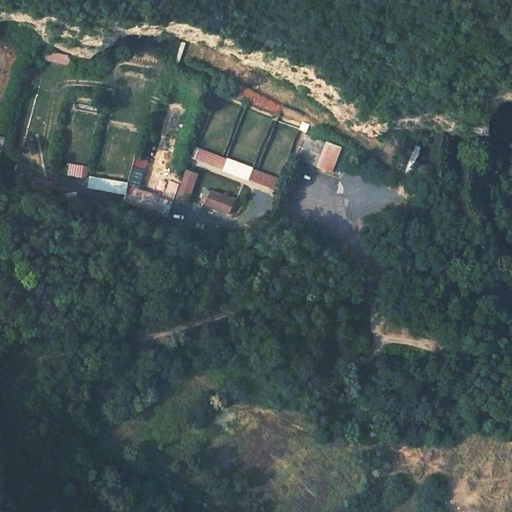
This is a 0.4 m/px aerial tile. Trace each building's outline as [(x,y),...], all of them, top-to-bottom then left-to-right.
[(74,66),(76,57),(50,52),(49,61),(74,66)] [(355,153),(340,146),(330,171),(345,177),(355,153)] [(269,172),(214,152),(207,170),(263,191),(269,172)] [(93,171),(68,168),(66,181),(91,184),(93,171)] [(184,168),(173,199),(186,204),(196,173),(184,168)] [(55,196),(57,182),(11,173),(9,187),(55,196)] [(210,177),(200,174),(190,201),(200,204),(210,177)] [(135,199),(137,187),(100,181),(98,192),(135,199)] [(177,220),(183,204),(142,189),(136,205),(177,220)] [(239,216),(244,202),(220,193),(215,206),(239,216)]
